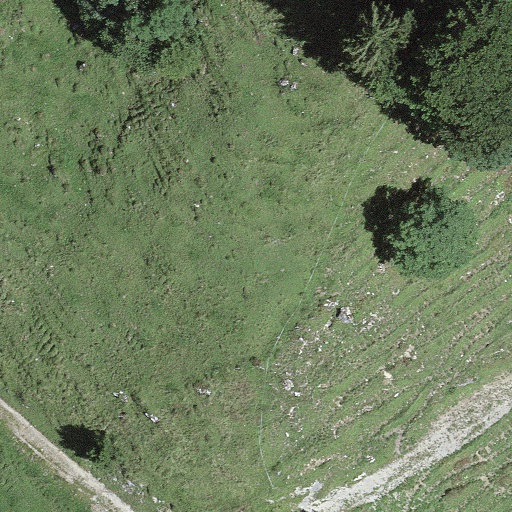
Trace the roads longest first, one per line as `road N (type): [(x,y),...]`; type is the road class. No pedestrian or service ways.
road 1 (track): [(334,511),(511,395)]
road 2 (track): [(0,402),(139,511)]
